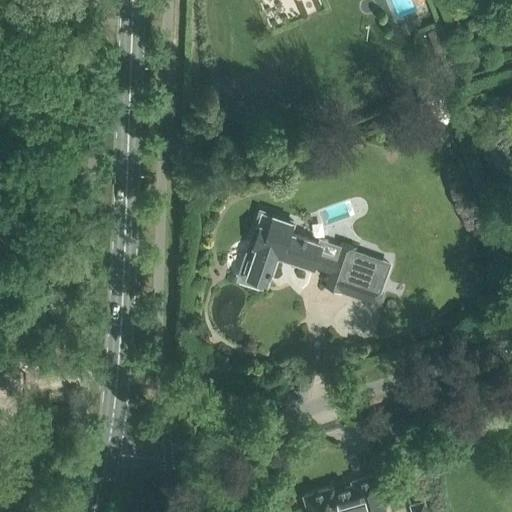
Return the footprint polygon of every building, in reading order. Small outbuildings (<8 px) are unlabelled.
[(409,0),(416,22),(433,17),(428,0),(409,0)] [(511,23),(502,27),(508,45),(511,43),(511,23)] [(426,32),(435,53),(449,48),(440,26),(426,32)] [(511,92),(494,95),(496,113),(511,111),(511,92)] [(419,109),(414,120),(439,134),(444,123),(448,115),(442,98),(437,96),(417,103),(419,109)] [(321,243),(290,232),(291,226),(279,222),(276,230),(261,225),(255,245),(258,246),(248,274),(266,280),(269,273),(270,274),(278,252),(313,265),(321,243)] [(324,254),(320,267),(331,271),(327,286),(325,285),(325,286),(340,291),(341,290),(339,290),(340,288),(370,297),(374,286),(373,285),(376,275),(383,277),(389,261),(352,250),(354,245),(341,241),(340,244),(336,257),(324,254)] [(304,494),(309,511),(386,511),(375,473),(352,480),(354,486),(335,492),(333,486),(304,494)] [(428,511),(425,498),(409,502),(412,511),(428,511)]
